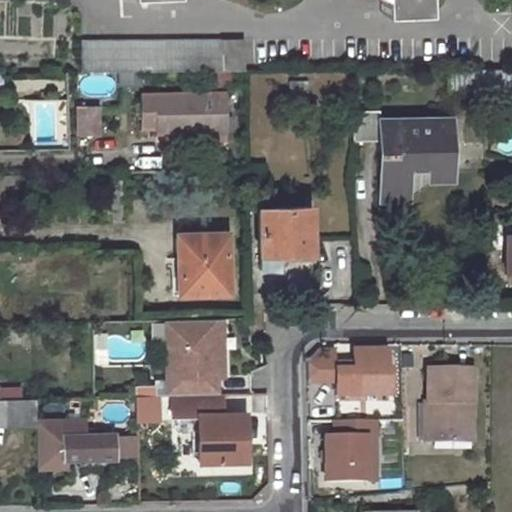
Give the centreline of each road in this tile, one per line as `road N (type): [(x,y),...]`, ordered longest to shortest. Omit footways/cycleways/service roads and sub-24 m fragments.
road 1 (residential): [(511,326),(287,329),(288,511)]
road 2 (residential): [(326,19),(103,18)]
road 3 (residential): [(477,23),(326,19)]
